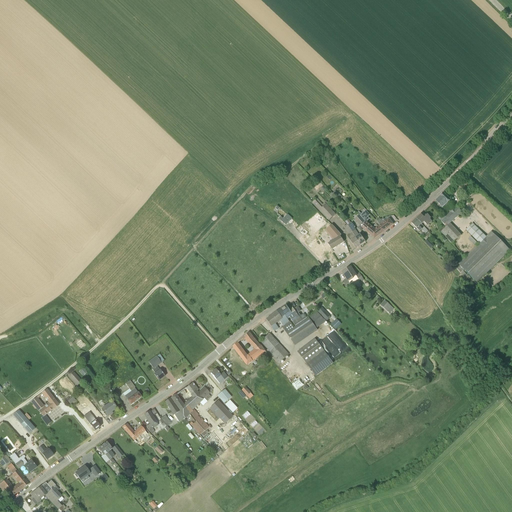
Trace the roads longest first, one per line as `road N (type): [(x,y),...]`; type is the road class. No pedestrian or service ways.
road 1 (tertiary): [(3,511),(258,318),(381,240),(511,116)]
road 2 (track): [(160,285),(252,184),(322,140)]
road 3 (track): [(160,285),(0,420)]
road 4 (track): [(312,379),(193,247)]
